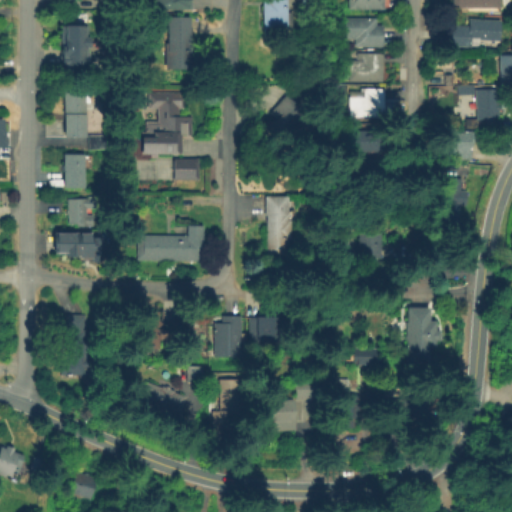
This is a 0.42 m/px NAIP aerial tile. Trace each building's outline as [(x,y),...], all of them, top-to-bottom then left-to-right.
[(148,8),(148,0),(188,0),(188,9),(148,8)] [(285,0),(285,26),(262,26),(262,0),(285,0)] [(382,0),(382,8),(348,7),(348,0),(382,0)] [(189,15),(189,67),(164,67),(163,42),(166,41),(166,15),(189,15)] [(382,24),(382,45),(354,45),(354,38),(338,38),(338,16),(376,17),(375,24),(382,24)] [(499,18),(498,40),(470,38),(470,45),(450,44),(451,24),(468,25),(468,17),(499,18)] [(57,64),(57,27),(87,27),(87,64),(57,64)] [(381,52),(380,60),(383,60),(382,81),(350,81),(350,60),(366,60),(366,52),(381,52)] [(511,53),(511,85),(499,85),(499,53),(511,53)] [(346,83),(345,92),(334,91),(334,83),(346,83)] [(384,87),(384,115),(350,116),(350,96),(365,96),(365,87),(384,87)] [(498,87),(498,100),(501,100),(502,108),(498,108),(498,116),(487,116),(487,119),(480,119),(481,127),(465,127),(465,117),(475,117),(474,91),(481,91),(481,88),(498,87)] [(85,90),(84,135),(63,135),(63,90),(85,90)] [(181,91),(181,109),(178,109),(178,114),(191,114),(191,133),(179,133),(179,152),(139,152),(139,129),(143,129),(143,120),(155,120),(156,108),(147,108),(147,91),(181,91)] [(311,107),(290,142),(264,127),(285,92),(311,107)] [(473,130),(473,145),(470,145),(470,159),(453,159),(454,154),(436,154),(436,142),(444,142),(445,123),(462,123),(462,130),(473,130)] [(380,130),(380,150),(348,150),(349,129),(380,130)] [(108,132),(108,147),(87,148),(87,133),(108,132)] [(83,153),(83,186),(61,185),(62,153),(83,153)] [(197,159),(197,179),(171,177),(171,158),(197,159)] [(381,160),(381,182),(374,182),(374,189),(339,189),(339,167),(354,167),(354,160),(381,160)] [(459,188),(458,227),(440,227),(441,210),(436,210),(438,176),(460,177),(459,188)] [(286,195),(286,219),(288,219),(288,238),(285,238),(285,255),(264,255),(265,214),(262,214),(263,194),(286,195)] [(65,227),(65,200),(95,200),(95,227),(65,227)] [(202,224),(201,260),(135,259),(135,233),(186,234),(186,223),(202,224)] [(380,229),(380,256),(375,256),(375,260),(362,260),(362,256),(358,256),(358,229),(380,229)] [(52,261),(52,234),(94,234),(94,262),(52,261)] [(438,327),(437,336),(434,336),(433,345),(427,345),(427,361),(405,361),(406,304),(429,305),(429,318),(433,319),(433,327),(438,327)] [(162,344),(133,345),(132,311),(161,310),(162,344)] [(85,313),(84,343),(87,343),(86,357),(88,357),(88,366),(84,366),(84,374),(59,374),(59,358),(64,358),(65,313),(85,313)] [(240,313),(240,331),(243,331),(243,341),(238,341),(238,355),(212,355),(212,321),(220,321),(220,314),(240,313)] [(281,314),(280,341),(254,341),(254,314),(281,314)] [(374,345),(374,364),(350,364),(350,345),(374,345)] [(202,365),(202,381),(182,381),(182,365),(202,365)] [(315,397),(294,398),(293,378),(315,377),(315,397)] [(242,378),(241,414),(228,414),(228,428),(210,428),(210,409),(217,409),(217,378),(242,378)] [(347,378),(347,394),(357,394),(358,416),(352,416),(352,425),(332,426),(331,405),(337,404),(336,378),(347,378)] [(146,380),(159,385),(160,384),(173,389),(172,391),(183,395),(176,415),(138,402),(146,380)] [(426,417),(378,418),(377,398),(425,396),(426,417)] [(293,429),(266,430),(264,399),(291,397),(293,429)] [(14,446),(12,450),(18,452),(9,475),(4,473),(3,476),(0,474),(0,444),(4,446),(5,443),(14,446)] [(42,458),(39,470),(29,467),(33,455),(42,458)] [(94,499),(90,508),(69,502),(72,493),(67,491),(74,469),(96,477),(90,497),(94,499)]
